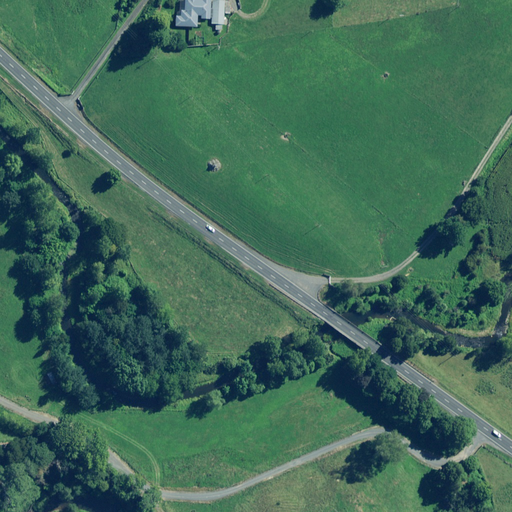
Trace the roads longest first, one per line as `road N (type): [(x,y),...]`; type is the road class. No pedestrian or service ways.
road 1 (primary): [(511,449),(164,197),(0,54)]
road 2 (track): [(242,256),(399,204),(446,173),(511,109)]
